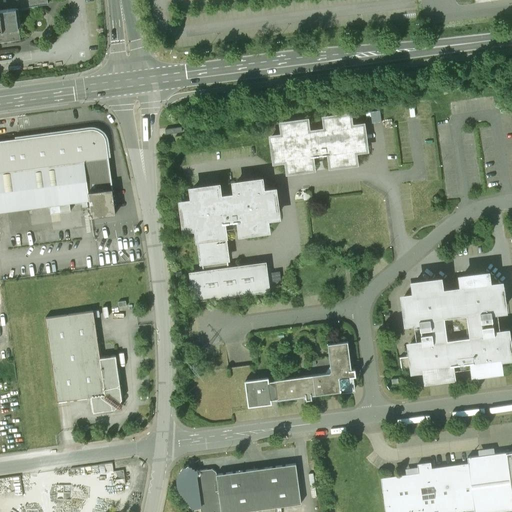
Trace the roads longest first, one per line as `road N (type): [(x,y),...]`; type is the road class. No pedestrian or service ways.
road 1 (secondary): [(133,82),(511,36)]
road 2 (tertiary): [(165,445),(164,314),(137,106)]
road 3 (unclassified): [(165,445),(375,415)]
road 4 (unclassified): [(511,202),(453,224),(364,307)]
road 5 (unclassified): [(165,445),(0,466)]
road 6 (unclassified): [(364,307),(215,326)]
road 7 (unclassified): [(375,415),(511,397)]
road 8 (secondary): [(0,101),(133,82)]
